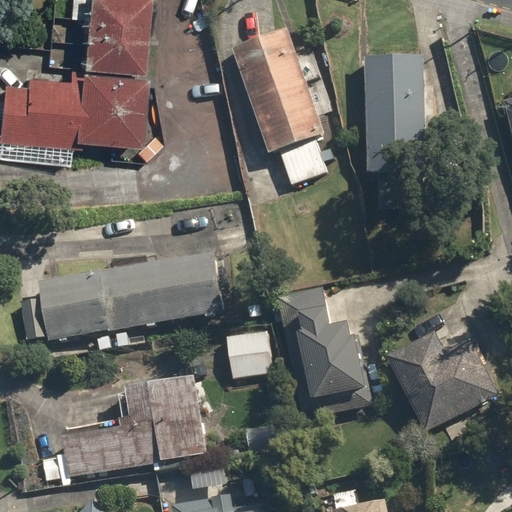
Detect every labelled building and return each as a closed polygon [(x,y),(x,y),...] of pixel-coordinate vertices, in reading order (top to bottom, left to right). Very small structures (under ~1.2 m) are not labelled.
[(90,0),(87,67),(149,70),(152,0),(90,0)] [(330,172),(319,139),(329,135),(295,31),(243,48),(277,153),(288,149),(298,182),(330,172)] [(372,175),(384,175),(384,203),(422,202),(421,174),(433,174),(431,58),(369,60),(372,175)] [(149,73),(86,70),(86,73),(73,72),(73,79),(29,77),(28,86),(3,84),(0,146),(0,156),(73,161),(74,137),(145,141),(149,73)] [(43,281),(46,298),(19,302),(26,344),(52,340),(233,313),(224,254),(43,281)] [(281,294),(295,361),(311,358),(320,400),(376,388),(361,315),(338,320),(330,284),(281,294)] [(471,324),(396,361),(433,437),(509,400),(471,324)] [(272,329),(232,336),(240,380),(280,372),(272,329)] [(134,380),(137,419),(69,428),(72,450),(40,454),(43,480),(218,457),(207,371),(134,380)] [(289,447),(286,424),(251,428),(254,451),(289,447)] [(228,466),(198,471),(200,489),(219,486),(221,498),(178,505),(178,511),(272,511),(271,498),(260,499),(257,478),(230,482),(228,466)] [(122,511),(110,497),(91,511),(122,511)] [(398,511),(395,498),(338,510),(338,511),(398,511)]
